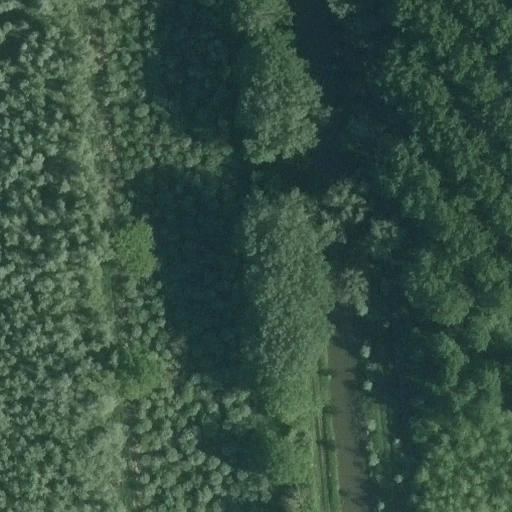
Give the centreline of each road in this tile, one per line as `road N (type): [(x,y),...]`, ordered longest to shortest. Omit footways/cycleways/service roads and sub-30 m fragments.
road 1 (track): [(389,511),(344,0)]
road 2 (track): [(271,0),(315,511)]
